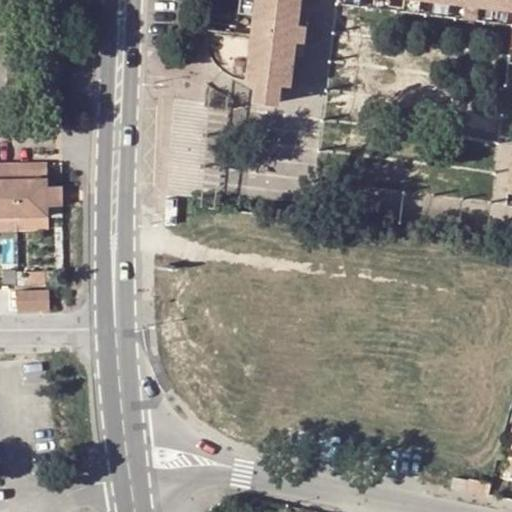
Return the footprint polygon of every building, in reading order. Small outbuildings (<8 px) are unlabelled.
[(297,87),(303,37),(294,36),(296,21),(305,22),(307,0),(261,0),(261,12),(257,31),(201,25),(202,34),(207,48),(210,52),(214,57),(219,61),(223,65),(228,69),(234,72),(239,75),(245,78),(250,80),(252,80),(262,82),(283,85),(297,87)] [(244,0),(243,9),(261,12),(261,0),(244,0)] [(511,5),(466,0),(341,0),(341,1),(511,21),(506,79),(511,79),(511,5)] [(296,21),(294,36),(303,37),(312,38),(313,23),(305,22),(296,21)] [(283,85),(262,82),(260,100),(281,103),(283,85)] [(46,205),(45,181),(45,161),(0,162),(0,221),(15,221),(15,233),(47,233),(46,205)] [(59,204),(58,180),(45,181),(46,205),(59,204)] [(43,273),(25,273),(25,284),(43,284),(43,273)] [(16,291),(16,305),(26,305),(26,312),(48,311),(47,290),(16,291)] [(453,490),(487,497),(490,485),(467,479),(467,481),(457,479),(453,490)]
